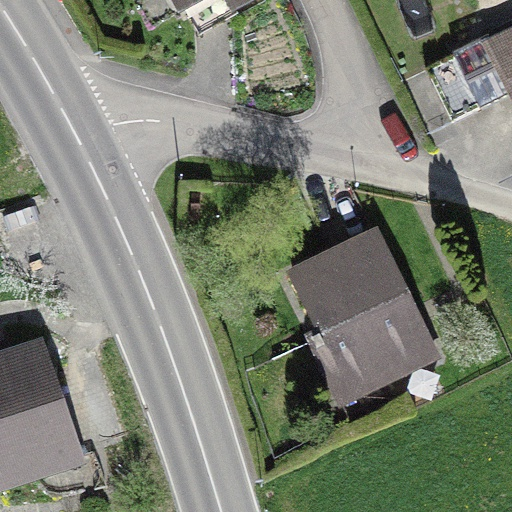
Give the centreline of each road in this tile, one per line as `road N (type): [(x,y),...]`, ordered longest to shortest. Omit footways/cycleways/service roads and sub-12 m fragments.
road 1 (primary): [(70,125),(149,302),(227,511)]
road 2 (residential): [(70,125),(248,134),(350,161)]
road 3 (residential): [(312,0),(344,64),(360,121),(350,161)]
road 4 (residential): [(350,161),(511,214)]
road 5 (primary): [(0,12),(70,125)]
